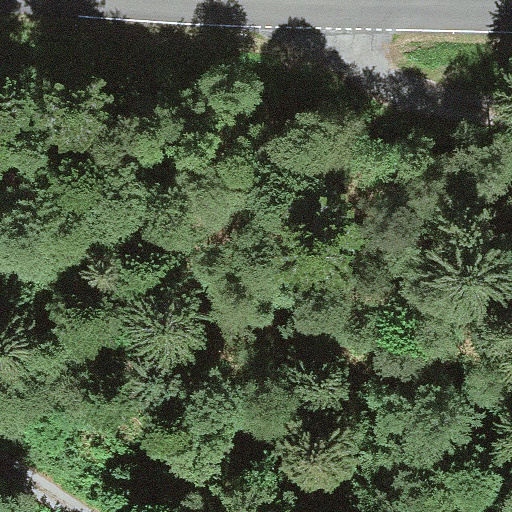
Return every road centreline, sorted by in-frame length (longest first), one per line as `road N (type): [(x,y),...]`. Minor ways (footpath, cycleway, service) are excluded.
road 1 (tertiary): [(511,12),(151,0)]
road 2 (track): [(324,8),(331,33),(363,70),(464,109),(511,114)]
